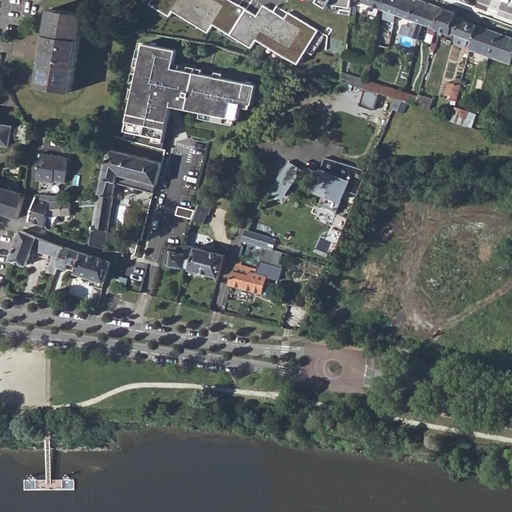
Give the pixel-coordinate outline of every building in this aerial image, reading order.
[(154,0),(153,4),(173,16),(177,11),(212,32),(216,24),(231,0),(154,0)] [(234,0),(231,0),(216,24),(254,47),(259,38),(299,63),(319,31),(291,14),(288,19),(266,5),(259,15),(234,0)] [(315,0),(328,7),(330,4),(351,9),(352,0),(315,0)] [(369,0),(369,4),(382,9),(384,0),(369,0)] [(394,22),(396,14),(400,0),(384,0),(382,9),(384,10),(383,18),(394,22)] [(400,0),(396,14),(410,19),(414,0),(400,0)] [(418,39),(422,24),(428,2),(422,0),(414,0),(410,19),(415,21),(410,36),(418,39)] [(422,24),(429,26),(427,33),(426,37),(432,39),(441,7),(428,2),(422,24)] [(429,49),(434,51),(440,30),(449,33),(450,33),(455,17),(456,12),(441,7),(432,39),(429,49)] [(36,84),(71,90),(83,13),(48,8),(36,84)] [(161,31),(163,16),(145,14),(143,28),(161,31)] [(450,33),(452,33),(466,39),(462,52),(468,54),(477,25),(469,22),(459,19),(455,17),(450,33)] [(167,20),(166,32),(180,33),(181,22),(167,20)] [(468,54),(472,55),(474,51),(480,53),(487,29),(477,25),(468,54)] [(480,53),(485,55),(484,59),(488,61),(490,56),(498,32),(487,29),(480,53)] [(490,56),(495,58),(494,63),(498,65),(508,36),(498,32),(490,56)] [(498,65),(502,66),(503,61),(510,64),(511,58),(511,37),(508,36),(498,65)] [(182,50),(148,44),(133,131),(172,139),(178,105),(245,117),(248,102),(258,104),(262,85),(178,70),(182,50)] [(323,75),(339,79),(341,72),(324,68),(323,75)] [(339,79),(353,83),(355,76),(341,71),(341,72),(339,79)] [(353,83),(366,88),(368,80),(355,76),(353,83)] [(366,88),(378,92),(380,84),(368,80),(366,88)] [(456,100),(461,81),(457,80),(456,83),(448,81),(444,97),(456,100)] [(378,92),(389,95),(391,88),(380,84),(378,92)] [(389,95),(396,98),(402,100),(404,92),(391,88),(389,95)] [(0,103),(15,105),(8,91),(0,91),(0,103)] [(402,100),(408,101),(410,102),(415,104),(417,96),(404,92),(402,100)] [(393,109),(396,110),(404,112),(408,101),(402,100),(396,98),(393,109)] [(451,119),(466,124),(471,110),(456,105),(451,119)] [(451,119),(453,110),(447,108),(444,116),(451,119)] [(0,142),(9,144),(12,125),(0,123),(0,142)] [(484,131),(485,126),(477,123),(475,128),(484,131)] [(181,203),(193,206),(208,148),(196,145),(181,203)] [(92,243),(111,250),(113,244),(107,243),(115,181),(152,191),(155,184),(156,184),(162,162),(144,157),(109,147),(92,189),(92,199),(92,243)] [(39,179),(55,182),(56,179),(67,181),(71,158),(44,153),(39,179)] [(316,182),(312,191),(324,197),(321,204),(339,211),(347,190),(359,194),(369,171),(326,158),(320,173),(308,168),(306,172),(289,162),(271,192),(283,198),(297,174),(316,182)] [(3,166),(2,174),(15,177),(21,178),(21,163),(3,166)] [(0,212),(17,218),(24,193),(0,185),(0,212)] [(31,219),(45,225),(48,217),(50,217),(51,214),(71,214),(71,201),(63,201),(52,201),(41,198),(38,197),(31,219)] [(179,210),(194,214),(198,207),(193,206),(181,203),(179,210)] [(186,245),(192,247),(201,222),(193,218),(191,224),(187,233),(186,245)] [(10,259),(26,265),(32,249),(52,255),(47,272),(55,274),(58,266),(64,246),(38,237),(21,230),(10,259)] [(243,240),(274,250),(277,239),(246,230),(243,240)] [(183,268),(189,269),(189,270),(219,277),(225,255),(212,252),(212,249),(209,248),(208,251),(192,247),(186,245),(185,246),(185,251),(183,268)] [(58,266),(67,269),(69,263),(78,266),(76,272),(91,277),(89,285),(103,289),(111,261),(64,246),(58,266)] [(170,265),(182,268),(183,268),(185,251),(172,250),(171,254),(170,265)] [(248,267),(251,268),(250,272),(262,275),(266,277),(272,278),(276,266),(251,258),(248,267)] [(229,284),(262,294),(266,277),(262,275),(250,272),(251,268),(248,267),(240,265),(241,262),(238,261),(237,264),(234,269),(229,284)]
